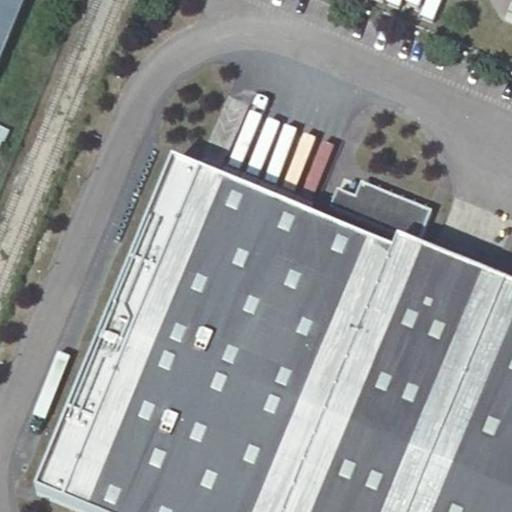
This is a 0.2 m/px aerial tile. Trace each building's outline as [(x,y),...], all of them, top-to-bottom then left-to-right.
[(0,0),(0,67),(27,0),(0,0)] [(0,95),(0,122),(9,126),(16,101),(0,95)] [(429,256),(442,223),(372,194),(366,209),(348,201),(341,219),(429,256)] [(511,511),(511,294),(410,253),(304,508),(302,511),(511,511)] [(262,490),(253,511),(302,511),(304,508),(262,490)]
